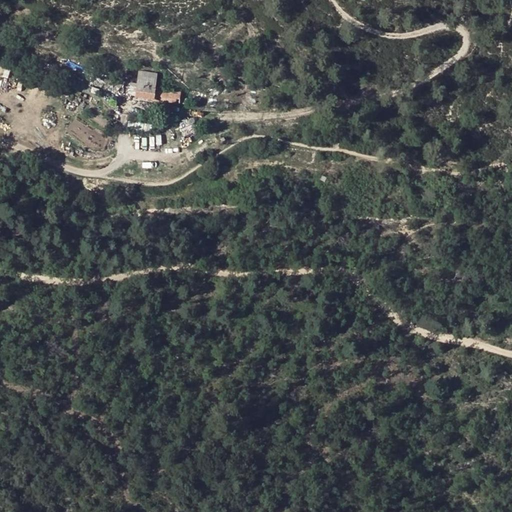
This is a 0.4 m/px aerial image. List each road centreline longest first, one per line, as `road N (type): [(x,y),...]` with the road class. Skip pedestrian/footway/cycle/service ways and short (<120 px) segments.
road 1 (track): [(511,354),(403,326),(359,281),(334,269),(216,274),(168,266),(83,283),(0,270)]
road 2 (track): [(321,111),(403,92),(466,51),(463,29),(446,24),(399,36),(364,26),(330,0)]
road 3 (track): [(321,111),(231,117),(176,154),(134,159),(100,176)]
